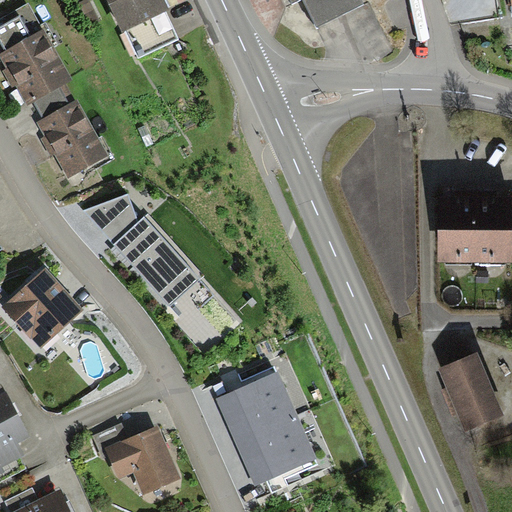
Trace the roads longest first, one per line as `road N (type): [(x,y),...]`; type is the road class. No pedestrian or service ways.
road 1 (residential): [(230,511),(144,334),(87,282),(0,141)]
road 2 (secondary): [(275,115),(444,511)]
road 3 (tertiary): [(433,89),(351,92),(275,115)]
road 4 (secondary): [(221,0),(275,115)]
